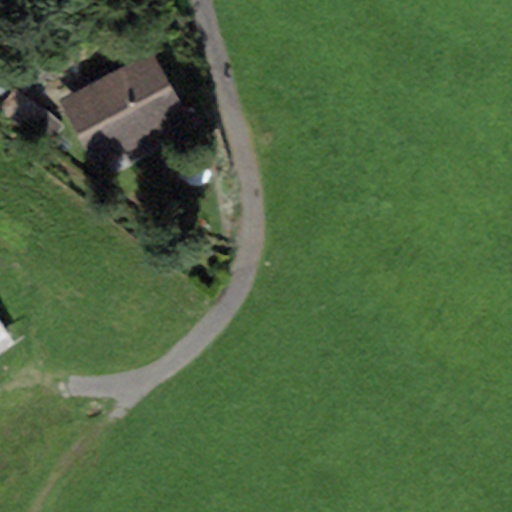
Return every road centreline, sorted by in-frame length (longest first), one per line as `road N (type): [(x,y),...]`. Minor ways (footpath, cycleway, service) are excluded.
road 1 (track): [(214,0),(257,213),(221,328),(154,389)]
road 2 (track): [(27,373),(154,389)]
